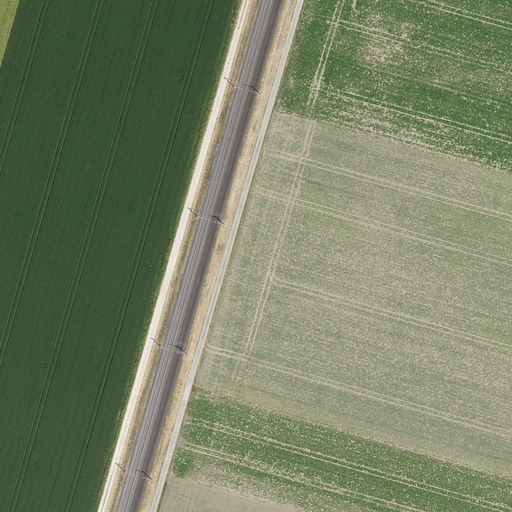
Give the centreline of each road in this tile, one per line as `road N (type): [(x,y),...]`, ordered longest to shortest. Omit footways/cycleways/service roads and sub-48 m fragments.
road 1 (track): [(152,511),(301,0)]
road 2 (track): [(246,0),(101,511)]
